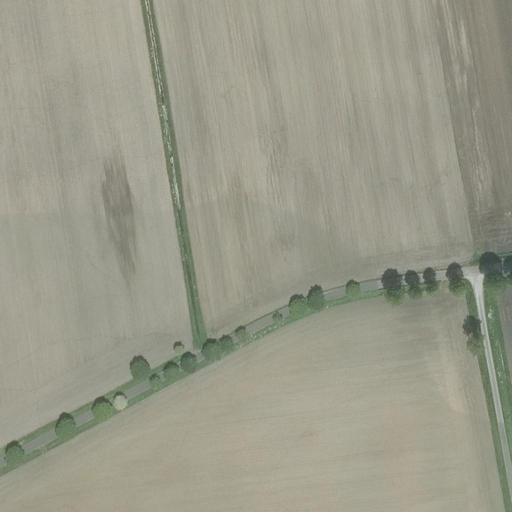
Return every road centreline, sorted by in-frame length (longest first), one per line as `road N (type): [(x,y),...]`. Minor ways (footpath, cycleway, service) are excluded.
road 1 (tertiary): [(0,466),(319,296),(476,272)]
road 2 (residential): [(511,476),(476,272)]
